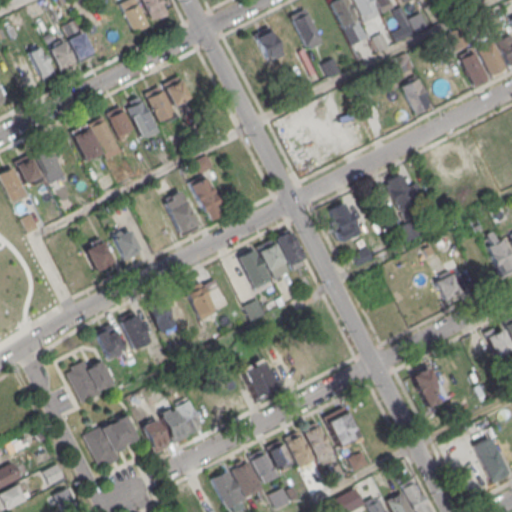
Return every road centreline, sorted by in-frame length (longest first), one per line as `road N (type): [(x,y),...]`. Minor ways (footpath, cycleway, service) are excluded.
road 1 (residential): [(447,511),(185,0)]
road 2 (residential): [(511,292),(162,475)]
road 3 (residential): [(289,202),(0,361)]
road 4 (residential): [(259,0),(0,133)]
road 5 (residential): [(289,202),(511,88)]
